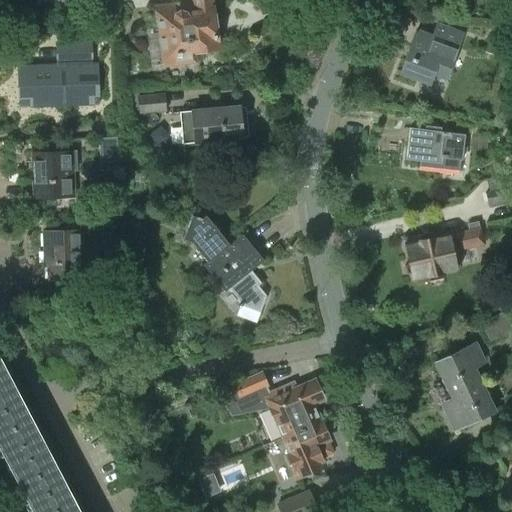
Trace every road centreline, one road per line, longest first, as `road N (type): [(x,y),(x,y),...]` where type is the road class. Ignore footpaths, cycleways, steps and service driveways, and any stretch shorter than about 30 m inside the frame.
road 1 (residential): [(343,341),(314,171),(320,115),(362,0)]
road 2 (residential): [(343,341),(46,395)]
road 3 (residential): [(423,511),(343,341)]
road 4 (residential): [(46,395),(107,511)]
